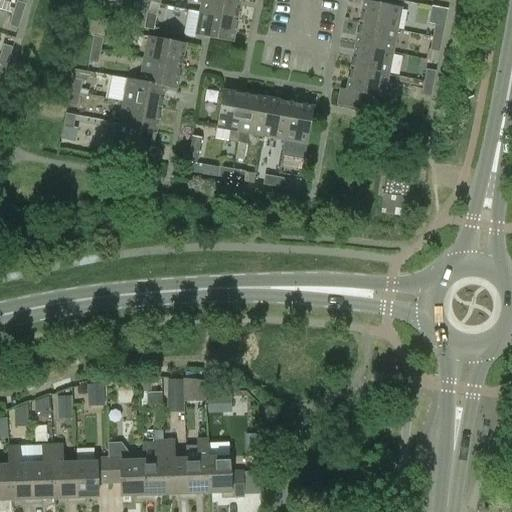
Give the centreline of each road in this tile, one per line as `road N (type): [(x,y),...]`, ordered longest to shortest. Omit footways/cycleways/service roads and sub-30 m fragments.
road 1 (tertiary): [(0,316),(78,297),(262,287),(421,305)]
road 2 (tertiary): [(479,261),(511,76)]
road 3 (tertiary): [(449,511),(460,360)]
